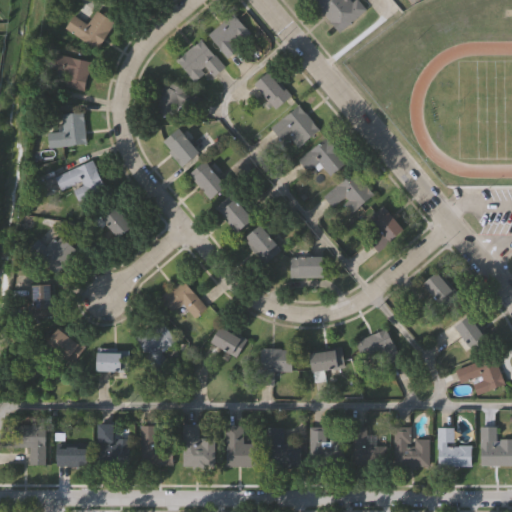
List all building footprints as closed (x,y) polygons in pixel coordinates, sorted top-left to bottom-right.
[(110,0),(139,0),(124,14),(110,0)] [(341,30),(314,0),(361,0),(368,7),(341,30)] [(113,21),(98,49),(64,30),(72,15),(87,24),(95,11),(113,21)] [(249,34),(237,44),(239,48),(227,58),(207,34),(232,14),(249,34)] [(205,70),(195,80),(176,62),(198,40),(224,65),(212,78),(205,70)] [(84,90),(62,87),(65,72),(56,71),(59,56),(89,61),(84,90)] [(254,84),(268,71),(290,96),(275,108),(254,84)] [(188,93),(172,121),(151,109),(167,81),(188,93)] [(282,138),(272,129),(295,105),(319,128),(300,147),(286,133),(282,138)] [(82,112),(85,144),(48,147),(47,132),(62,131),(60,114),(82,112)] [(161,142),(178,127),(199,152),(181,166),(161,142)] [(297,158),(327,137),(346,163),(328,177),(318,164),(307,172),(297,158)] [(226,186),(209,200),(188,174),(205,160),(226,186)] [(60,192),(54,176),(92,161),(103,190),(76,200),(71,187),(60,192)] [(374,197),(353,214),(341,200),(333,207),(323,196),(353,171),(374,197)] [(238,231),(221,210),(235,198),(252,219),(238,231)] [(102,221),(115,207),(134,226),(120,239),(102,221)] [(358,228),(385,207),(403,230),(376,251),(358,228)] [(242,239),(259,225),(277,246),(260,260),(242,239)] [(76,257),(52,272),(38,252),(62,236),(76,257)] [(289,277),(289,256),(323,256),(323,277),(289,277)] [(441,312),(419,287),(436,272),(458,296),(441,312)] [(193,318),(182,303),(170,312),(158,296),(182,278),(205,309),(193,318)] [(32,284),(52,284),(52,316),(32,316),(32,284)] [(455,326),(471,316),(487,343),(471,353),(455,326)] [(151,368),(136,336),(164,322),(174,344),(160,351),(165,361),(151,368)] [(245,340),(236,357),(210,343),(219,326),(245,340)] [(81,346),(70,361),(47,343),(58,328),(81,346)] [(398,358),(383,365),(380,357),(365,363),(355,342),(385,328),(398,358)] [(273,384),(255,384),(255,348),(291,349),(291,371),(273,371),(273,384)] [(309,352),(341,348),(343,368),(312,372),(309,352)] [(96,370),(96,352),(127,352),(127,370),(96,370)] [(475,395),(470,381),(460,384),(455,369),(493,356),(503,385),(475,395)] [(214,437),(214,466),(181,466),(181,421),(198,421),(198,437),(214,437)] [(114,439),(127,439),(127,465),(98,465),(98,423),(114,423),(114,439)] [(139,465),(139,425),(156,425),(156,445),(172,445),(172,465),(139,465)] [(225,466),(225,425),(242,425),(242,444),(257,444),(257,466),(225,466)] [(45,426),(45,464),(21,464),(21,426),(45,426)] [(309,465),(309,427),(326,427),(326,439),(344,439),(344,465),(309,465)] [(495,427),(495,439),(511,439),(511,465),(479,465),(479,427),(495,427)] [(301,442),(301,466),(268,467),(268,429),(280,428),(281,442),(301,442)] [(369,447),(384,446),(384,464),(355,465),(354,428),(368,428),(369,447)] [(437,466),(437,428),(453,428),(453,445),(471,445),(471,466),(437,466)] [(428,439),(428,467),(393,467),(393,447),(413,447),(413,439),(428,439)] [(0,463),(0,444),(11,444),(11,463),(0,463)] [(56,465),(56,447),(87,447),(87,465),(56,465)]
